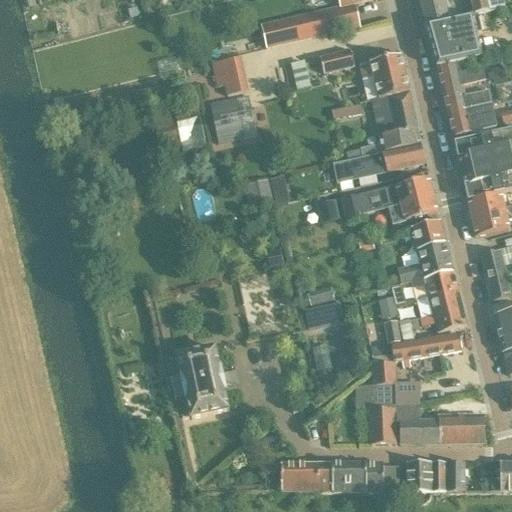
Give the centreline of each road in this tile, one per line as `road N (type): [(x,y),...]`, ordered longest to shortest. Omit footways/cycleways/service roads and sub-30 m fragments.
road 1 (residential): [(401,0),(506,454)]
road 2 (unclassified): [(506,454),(309,457),(285,416)]
